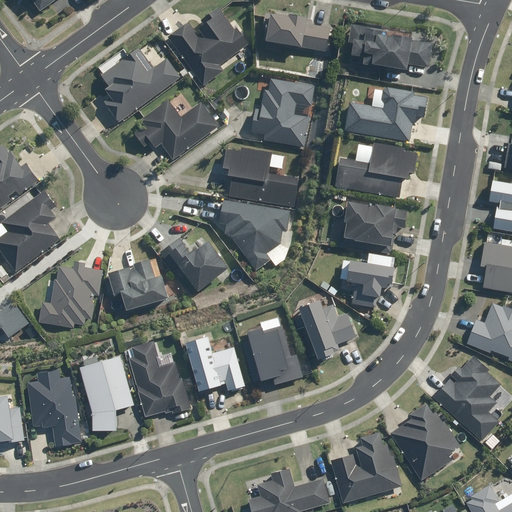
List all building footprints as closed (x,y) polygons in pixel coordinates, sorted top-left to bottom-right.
[(34,0),(37,3),(34,4),(40,13),(57,0),(34,0)] [(186,24),(171,36),(188,57),(183,62),(204,87),(226,70),(221,64),(248,42),(219,5),(208,14),(211,17),(206,22),(212,29),(198,40),(186,24)] [(330,22),(307,20),(308,17),(299,16),(300,11),(275,9),(275,13),(264,12),(264,21),(267,21),(264,51),(282,52),(283,44),(297,45),(297,50),(306,51),(307,49),(315,50),(314,59),(327,60),(330,22)] [(377,82),(388,84),(430,90),(438,39),(384,31),(385,28),(350,23),(348,43),(352,43),(349,65),(379,69),(377,82)] [(147,40),(101,75),(110,87),(105,90),(111,98),(105,103),(121,123),(181,76),(167,58),(164,61),(147,40)] [(313,105),(315,85),(297,84),(298,74),(260,70),(258,92),(263,93),(262,107),(255,107),(252,132),(269,133),(268,144),(307,147),(310,113),(295,111),(296,103),(313,105)] [(412,109),(419,110),(419,106),(426,106),(427,95),(415,94),(416,91),(382,88),(381,104),(348,102),(345,137),(409,142),(412,109)] [(221,128),(201,101),(180,117),(167,99),(140,120),(143,125),(134,132),(143,144),(149,139),(155,149),(161,145),(174,163),(221,128)] [(373,146),(358,144),(356,160),(338,158),(335,189),(401,196),(403,179),(407,180),(408,171),(415,171),(417,153),(406,152),(406,145),(374,142),(373,146)] [(17,163),(3,144),(0,146),(0,210),(39,182),(23,159),(17,163)] [(272,154),(225,148),(222,168),(229,169),(228,175),(232,176),(229,198),(294,206),(298,176),(270,173),(272,154)] [(511,182),(494,180),(491,201),(497,202),(493,228),(511,231),(511,182)] [(2,223),(0,224),(0,249),(17,270),(59,236),(50,224),(58,217),(53,211),(59,206),(45,189),(2,223)] [(220,223),(256,271),(280,250),(282,231),(289,231),(292,209),(223,199),(220,223)] [(342,239),(371,243),(370,250),(393,253),(395,236),(405,238),(408,212),(396,211),(396,205),(347,199),(342,239)] [(180,236),(158,253),(180,281),(187,276),(199,292),(229,268),(206,239),(191,251),(180,236)] [(487,267),(484,288),(511,292),(511,245),(484,241),(480,266),(487,267)] [(369,256),(368,262),(345,259),(341,289),(354,291),(356,283),(363,284),(361,294),(380,297),(382,285),(393,287),(397,259),(369,256)] [(102,301),(105,268),(87,267),(87,260),(79,259),(78,267),(58,266),(57,279),(52,279),(50,302),(41,301),(39,325),(76,328),(77,323),(86,324),(86,317),(94,318),(95,300),(102,301)] [(133,267),(109,273),(115,297),(122,295),(126,309),(169,298),(162,273),(154,275),(149,259),(133,263),(133,267)] [(318,296),(297,304),(318,360),(343,351),(340,344),(358,337),(349,312),(338,316),(331,298),(320,302),(318,296)] [(504,306),(493,302),(485,323),(474,319),(466,343),(511,359),(511,298),(508,297),(504,306)] [(0,310),(0,328),(3,327),(11,337),(30,323),(13,300),(0,310)] [(262,325),(247,329),(261,380),(272,377),(275,385),(305,377),(298,353),(291,355),(280,316),(261,322),(262,325)] [(208,335),(185,341),(199,391),(227,383),(230,391),(246,387),(234,346),(213,352),(208,335)] [(180,378),(172,351),(159,355),(154,341),(126,349),(146,418),(181,408),(182,411),(192,408),(183,377),(180,378)] [(94,416),(93,429),(117,431),(119,409),(134,405),(121,356),(100,361),(98,355),(83,359),(85,365),(80,366),(93,416),(94,416)] [(453,376),(434,396),(481,442),(500,423),(489,413),(498,404),(491,397),(503,385),(473,356),(462,368),(458,365),(450,373),(453,376)] [(42,380),(28,382),(35,430),(53,427),(56,447),(83,443),(73,376),(60,378),(59,371),(41,374),(42,380)] [(0,440),(24,439),(22,406),(13,406),(12,395),(0,395),(0,440)] [(410,418),(389,432),(420,481),(454,460),(455,463),(465,457),(437,411),(433,414),(425,401),(407,413),(410,418)] [(362,450),(331,459),(344,503),(348,502),(349,506),(361,503),(359,499),(365,497),(367,505),(406,493),(391,443),(384,445),(379,431),(358,437),(362,450)] [(274,480),(259,484),(262,494),(248,497),(251,511),(302,511),(303,511),(330,504),(324,478),(293,486),(288,467),(271,472),(274,480)] [(511,511),(511,502),(503,508),(491,487),(466,501),(472,511),(511,511)] [(458,511),(453,503),(437,511),(458,511)]
